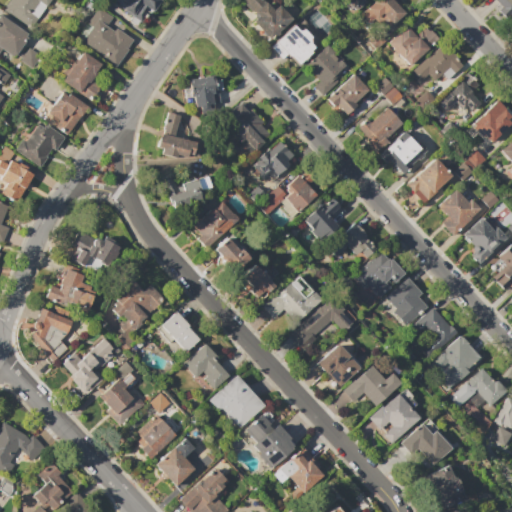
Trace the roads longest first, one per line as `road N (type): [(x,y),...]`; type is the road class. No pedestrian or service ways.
road 1 (residential): [(126,110),(129,201),(143,227),(398,511)]
road 2 (residential): [(201,9),(511,346)]
road 3 (residential): [(205,0),(65,188),(39,232),(0,339)]
road 4 (residential): [(0,354),(139,511)]
